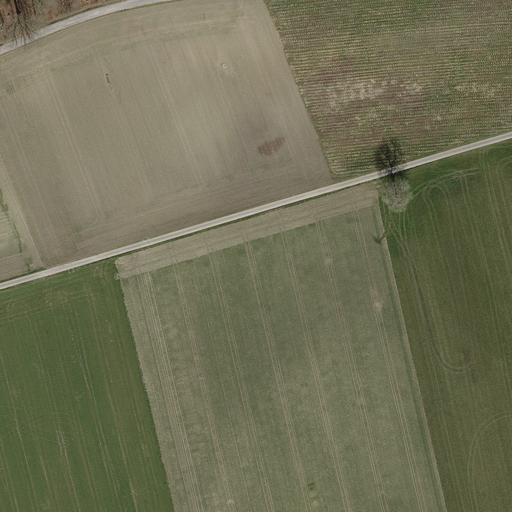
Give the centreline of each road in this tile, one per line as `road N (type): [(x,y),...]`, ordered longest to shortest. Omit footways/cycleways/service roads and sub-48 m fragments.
road 1 (track): [(0,286),(511,135)]
road 2 (track): [(150,0),(92,13),(0,50)]
